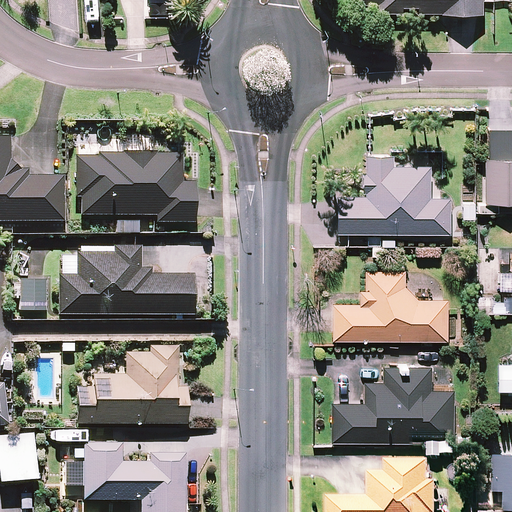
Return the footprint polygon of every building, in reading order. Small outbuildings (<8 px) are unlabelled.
[(481,14),(481,0),(360,0),(360,3),(377,3),(377,13),(481,14)] [(511,130),(487,130),(485,202),(511,202),(511,130)] [(19,170),(9,159),(9,137),(0,137),(0,221),(61,221),(61,176),(25,177),(25,170),(19,170)] [(148,139),(127,139),(127,154),(78,154),(78,215),(155,215),(155,222),(192,223),(193,184),(180,184),(180,153),(148,153),(148,139)] [(392,166),(392,156),(366,156),(366,197),(338,197),(338,233),(449,233),(449,198),(429,198),(429,166),(392,166)] [(139,222),(114,221),(114,234),(138,235),(139,222)] [(117,248),(117,253),(76,253),(75,276),(58,276),(58,315),(191,317),(192,275),(139,275),(139,248),(117,248)] [(364,271),(364,290),(359,290),(359,305),(332,305),(332,340),(446,340),(447,300),(418,300),(418,293),(404,293),(404,271),(364,271)] [(44,280),(19,281),(19,310),(44,310),(44,280)] [(176,348),(147,348),(147,352),(124,352),(124,375),(92,375),(92,387),(75,387),(75,423),(184,424),(184,388),(176,388),(176,348)] [(511,363),(498,363),(497,393),(511,394),(511,363)] [(431,367),(383,366),(383,381),(365,381),(364,403),(333,402),(333,441),(453,443),(453,390),(430,390),(431,367)] [(30,434),(0,436),(0,481),(34,479),(30,434)] [(119,463),(119,445),(83,445),(83,499),(140,500),(140,511),(183,511),(183,454),(151,454),(151,463),(119,463)] [(511,453),(488,454),(488,490),(500,490),(500,509),(511,508),(511,453)] [(428,483),(428,466),(386,465),(386,476),(369,476),(368,501),(328,500),(328,511),(437,511),(437,483),(428,483)]
